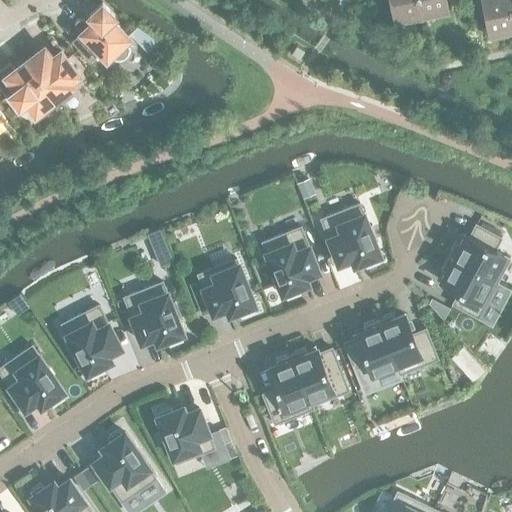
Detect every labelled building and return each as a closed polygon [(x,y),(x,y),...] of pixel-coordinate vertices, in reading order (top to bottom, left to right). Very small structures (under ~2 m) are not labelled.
[(75,24),(75,26),(80,31),(71,40),(90,60),(99,51),(106,58),(109,55),(112,57),(113,58),(114,58),(116,59),(118,59),(120,59),(122,58),(124,58),(125,56),(127,55),(128,53),(128,52),(129,50),(129,48),(129,46),(129,45),(128,44),(127,42),(125,40),(129,36),(111,16),(114,13),(101,0),(88,12),(94,18),(90,22),(82,17),(81,16),(80,16),(79,16),(77,17),(76,17),(75,18),(74,19),(74,21),(74,22),(74,23),(75,24)] [(422,17),(418,0),(390,0),(395,23),(422,17)] [(447,0),(418,0),(422,17),(450,12),(447,0)] [(482,0),(490,35),(511,30),(511,4),(511,0),(482,0)] [(44,45),(24,59),(54,99),(57,96),(62,98),(70,93),(69,87),(74,84),(71,80),(79,73),(60,49),(52,55),(44,45)] [(54,99),(24,59),(15,66),(9,59),(0,65),(0,86),(7,95),(10,93),(18,105),(24,100),(34,114),(54,99)] [(308,177),(297,181),(303,196),(314,192),(308,177)] [(380,254),(359,202),(320,217),(338,263),(352,257),(354,264),(364,260),(366,266),(380,260),(378,254),(380,254)] [(509,257),(494,249),(501,236),(476,223),(469,235),(465,233),(460,242),(455,240),(447,254),(497,280),(509,257)] [(319,270),(301,225),(262,240),(282,292),(284,292),(287,297),(301,292),(298,286),(308,282),(305,276),(319,270)] [(167,247),(155,252),(159,264),(172,260),(167,247)] [(497,280),(447,254),(440,268),(445,271),(440,280),(459,290),(452,302),(478,316),(497,280)] [(253,304),(255,303),(236,257),(197,272),(213,312),(226,307),(229,313),(238,310),(241,315),(255,310),(253,304)] [(175,302),(172,304),(162,280),(123,295),(141,341),(155,335),(157,342),(167,338),(169,344),(183,338),(181,333),(183,332),(177,316),(180,315),(175,302)] [(431,297),(428,302),(443,318),(449,306),(431,297)] [(121,346),(98,303),(61,322),(87,372),(89,371),(92,376),(105,369),(102,364),(111,359),(108,353),(121,346)] [(437,357),(425,327),(412,332),(404,313),(395,316),(393,311),(378,317),(400,372),(437,357)] [(400,372),(378,317),(363,323),(365,328),(355,332),(357,336),(344,341),(354,368),(368,363),(373,376),(397,367),(399,373),(400,372)] [(64,390),(32,344),(0,365),(0,371),(25,408),(37,399),(41,405),(49,400),(53,404),(65,396),(62,391),(64,390)] [(348,389),(332,346),(318,351),(317,348),(307,351),(305,346),(290,352),(312,407),(313,407),(312,403),(348,389)] [(312,407),(290,352),(275,358),(277,363),(268,367),(275,387),(262,392),(274,422),(292,415),(312,407)] [(171,403),(157,409),(159,414),(157,415),(176,462),(201,452),(214,446),(233,439),(227,425),(209,432),(199,406),(187,411),(185,412),(183,405),(175,408),(173,409),(171,403)] [(106,452),(94,460),(122,500),(129,511),(130,511),(164,489),(156,477),(124,431),(122,432),(119,427),(106,435),(110,440),(102,446),(106,452)] [(42,511),(93,511),(69,477),(57,485),(53,480),(45,485),(41,480),(29,489),(32,494),(31,495),(42,511)] [(397,489),(385,511),(431,511),(434,507),(397,489)]
